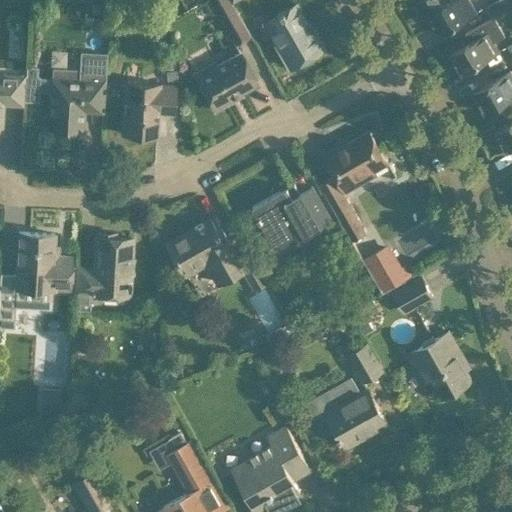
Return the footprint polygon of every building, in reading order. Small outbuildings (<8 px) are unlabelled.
[(250,35),(232,2),(230,0),(209,0),(234,44),(250,35)] [(453,0),(452,1),(451,0),(420,0),(415,3),(426,20),(430,18),(440,34),(477,12),(469,0),(453,0)] [(511,0),(495,0),(484,7),(490,18),(493,16),(511,4),(511,0)] [(322,48),(312,31),(296,3),(282,11),(281,10),(262,21),(289,67),(322,48)] [(495,42),(504,37),(493,16),(490,18),(464,33),(470,42),(450,53),(462,73),(500,51),(495,42)] [(52,78),(51,78),(50,92),(48,129),(82,131),(83,111),(103,112),(107,52),(82,51),(81,69),(52,67),(52,78)] [(256,82),(246,65),(239,52),(215,66),(214,63),(194,74),(214,110),(240,96),(238,93),(256,82)] [(25,77),(24,101),(37,101),(38,76),(36,76),(37,66),(26,66),(25,77)] [(511,106),(511,73),(510,70),(473,92),(484,112),(507,99),(511,106)] [(24,104),(25,77),(0,75),(0,134),(2,103),(24,104)] [(173,113),(175,93),(175,87),(159,86),(159,83),(125,81),(122,133),(156,136),(157,111),(173,113)] [(511,121),(495,131),(505,148),(507,151),(511,148),(511,121)] [(320,184),(332,206),(348,197),(342,187),(387,161),(370,130),(340,147),(339,144),(323,153),(335,175),(320,184)] [(331,220),(322,203),(312,186),(293,197),(287,187),(252,207),(275,246),(317,223),(319,227),(331,220)] [(367,232),(348,197),(332,206),(352,241),(367,232)] [(218,283),(243,269),(255,290),(270,282),(241,231),(223,241),(210,218),(168,242),(186,273),(206,262),(218,283)] [(0,273),(0,326),(14,327),(15,306),(51,308),(53,288),(69,289),(71,256),(57,256),(58,248),(53,247),(54,233),(18,231),(16,274),(0,273)] [(132,238),(113,237),(96,236),(94,269),(76,268),(74,304),(91,305),(91,292),(132,294),(134,258),(131,258),(132,238)] [(383,293),(413,276),(407,264),(402,267),(391,247),(386,246),(363,259),(383,293)] [(421,276),(404,286),(394,292),(405,311),(432,295),(421,276)] [(352,311),(364,333),(373,328),(369,320),(373,318),(371,313),(377,309),(372,300),(352,311)] [(266,332),(271,344),(297,332),(291,319),(266,332)] [(432,376),(443,395),(471,380),(465,369),(469,367),(448,331),(410,353),(426,380),(432,376)] [(383,370),(368,343),(348,355),(363,381),(383,370)] [(368,389),(362,392),(352,374),(306,401),(325,435),(336,428),(340,434),(338,435),(340,439),(342,438),(346,446),(387,422),(368,389)] [(259,507),(262,511),(277,511),(291,505),(289,502),(298,497),(296,494),(301,492),(293,479),(311,469),(304,457),(285,425),(267,435),(272,444),(231,467),(255,509),(259,507)] [(192,438),(187,441),(181,430),(169,437),(175,447),(168,451),(190,490),(152,511),(217,511),(230,505),(220,487),(192,438)] [(98,511),(114,503),(95,470),(76,482),(93,511),(98,511)]
